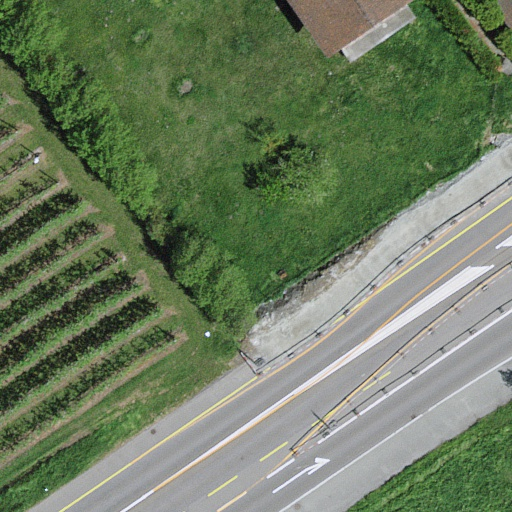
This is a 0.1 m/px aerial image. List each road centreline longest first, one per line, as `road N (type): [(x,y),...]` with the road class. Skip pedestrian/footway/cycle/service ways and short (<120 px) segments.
road 1 (primary): [(511,224),(92,511)]
road 2 (primary): [(148,511),(265,422),(511,259)]
